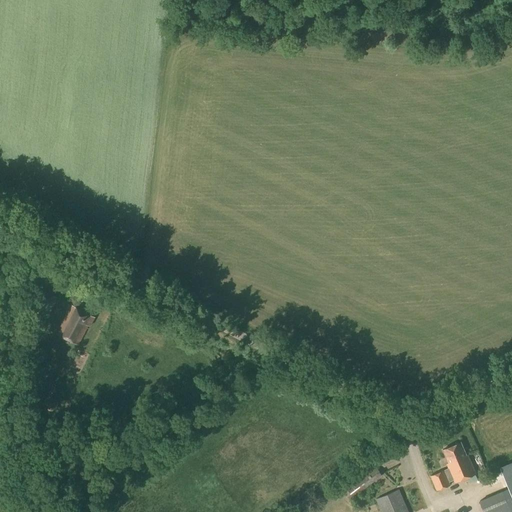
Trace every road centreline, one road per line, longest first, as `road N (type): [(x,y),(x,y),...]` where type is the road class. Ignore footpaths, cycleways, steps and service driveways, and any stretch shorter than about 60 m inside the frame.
road 1 (unclassified): [(511,376),(401,417),(0,215)]
road 2 (track): [(21,449),(15,223)]
